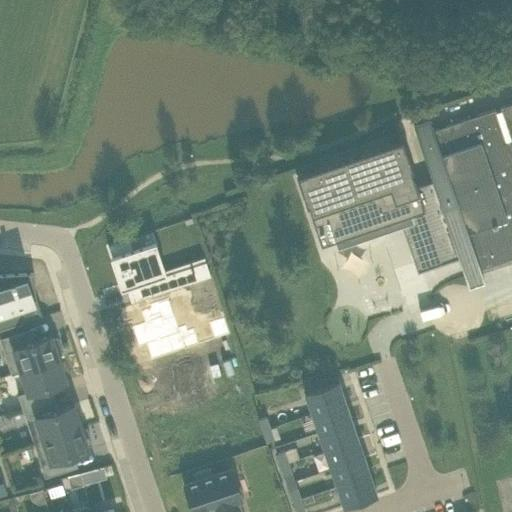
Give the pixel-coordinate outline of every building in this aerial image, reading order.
[(0,108),(13,109),(13,107),(35,110),(36,99),(48,100),(51,78),(53,78),(54,62),(52,62),(53,55),(66,57),(70,25),(45,22),(44,38),(36,37),(36,39),(19,37),(19,34),(15,33),(14,37),(4,36),(5,32),(0,32),(0,33),(0,108)] [(429,120),(413,126),(431,181),(439,203),(449,233),(457,257),(467,285),(483,280),(480,270),(511,259),(511,102),(504,105),(503,103),(499,104),(500,106),(499,107),(500,110),(495,111),(494,108),(432,130),(429,120)] [(307,170),(295,174),(303,198),(306,205),(307,204),(313,221),(320,243),(343,235),(365,228),(398,217),(401,224),(416,271),(430,266),(457,257),(449,233),(439,203),(431,181),(416,186),(410,169),(412,169),(405,150),(401,138),(400,139),(391,142),(359,153),(319,166),(307,170)] [(128,236),(107,243),(112,255),(109,256),(120,288),(125,287),(130,301),(175,286),(194,280),(210,274),(205,260),(189,265),(171,271),(165,273),(154,240),(132,248),(128,236)] [(0,328),(23,321),(23,320),(21,320),(18,308),(33,303),(30,294),(33,294),(33,295),(35,295),(33,272),(0,274),(0,328)] [(143,321),(131,326),(138,347),(145,345),(150,360),(199,344),(193,327),(186,329),(184,324),(178,326),(168,297),(147,304),(148,307),(140,310),(143,321)] [(56,354),(61,352),(56,337),(51,339),(50,335),(27,342),(23,330),(0,337),(0,340),(11,373),(20,370),(19,369),(57,357),(56,354)] [(45,399),(42,387),(64,380),(57,357),(19,369),(20,370),(26,391),(17,394),(22,407),(45,399)] [(305,398),(310,411),(344,399),(338,380),(325,385),(304,392),(305,398)] [(80,426),(72,404),(49,411),(45,399),(22,407),(33,441),(80,426)] [(310,411),(316,429),(351,418),(344,399),(310,411)] [(269,427),(266,416),(258,418),(262,430),(269,427)] [(316,429),(323,448),(357,436),(351,418),(316,429)] [(69,468),(64,456),(87,448),(86,444),(90,443),(85,428),(81,429),(80,426),(33,441),(44,476),(69,468)] [(262,430),(266,441),(273,439),(269,427),(262,430)] [(357,436),(323,448),(329,467),(363,455),(357,436)] [(276,453),(280,464),(287,462),(284,450),(276,453)] [(329,467),(336,486),(370,474),(363,455),(329,467)] [(280,464),(284,475),(291,473),(287,462),(280,464)] [(197,479),(183,484),(192,511),(204,511),(209,511),(239,511),(236,502),(241,500),(230,468),(211,474),(209,467),(194,472),(197,479)] [(79,472),(67,475),(70,488),(83,485),(82,483),(79,472)] [(338,492),(342,504),(371,494),(376,493),(372,481),(370,474),(336,486),(338,492)] [(288,489),(292,500),(300,498),(296,486),(288,489)] [(292,500),(296,511),(304,509),(300,498),(292,500)]
